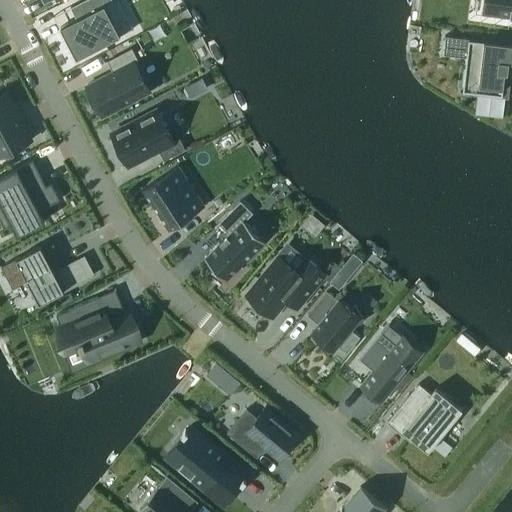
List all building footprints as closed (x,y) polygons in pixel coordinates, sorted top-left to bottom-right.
[(61,27),(77,58),(121,35),(105,5),(114,1),(113,0),(83,0),(79,2),(85,14),(61,27)] [(494,15),(511,17),(511,0),(484,0),(482,13),(494,15)] [(462,39),(462,38),(445,35),(445,37),(446,37),(444,54),(459,56),(462,39)] [(470,66),(467,92),(509,97),(511,68),(511,42),(484,40),(481,68),(470,66)] [(138,58),(132,48),(108,60),(113,71),(87,85),(103,116),(151,91),(135,60),(138,58)] [(0,155),(32,139),(7,92),(0,95),(0,155)] [(158,109),(112,133),(128,165),(159,149),(164,160),(186,149),(180,138),(174,140),(158,109)] [(33,159),(0,176),(0,218),(5,228),(12,224),(18,235),(45,220),(40,210),(61,199),(52,182),(46,185),(33,159)] [(172,169),(142,189),(169,229),(198,210),(172,169)] [(254,212),(242,200),(219,223),(230,234),(206,257),(227,279),(265,241),(245,221),(254,212)] [(41,245),(2,266),(13,287),(28,280),(40,303),(77,283),(68,268),(54,275),(45,257),(47,256),(41,245)] [(280,255),(247,295),(272,316),(291,294),(302,303),(326,273),(308,258),(297,270),(280,255)] [(342,267),(331,281),(337,286),(348,272),(342,267)] [(328,290),(308,314),(319,323),(311,332),(333,350),(338,344),(348,352),(361,336),(351,328),(353,327),(364,320),(355,305),(352,307),(351,307),(340,298),(338,299),(328,290)] [(80,343),(83,342),(90,359),(112,350),(113,353),(114,354),(131,347),(131,346),(130,346),(130,343),(141,339),(129,309),(106,318),(97,296),(74,306),(56,314),(61,325),(58,326),(67,348),(80,343)] [(375,370),(362,385),(381,401),(423,351),(403,335),(391,350),(377,338),(361,358),(375,370)] [(217,361),(207,373),(231,393),(240,381),(217,361)] [(387,421),(389,423),(391,419),(429,450),(463,408),(437,387),(432,393),(419,383),(387,421)] [(265,406),(257,416),(247,408),(227,432),(250,450),(258,440),(280,458),(300,434),(265,406)] [(198,428),(173,459),(213,492),(222,481),(240,496),(256,476),(198,428)] [(167,476),(139,509),(143,511),(188,511),(177,502),(186,491),(167,476)] [(353,497),(352,496),(338,511),(383,511),(387,507),(361,485),(360,486),(361,487),(353,497)]
